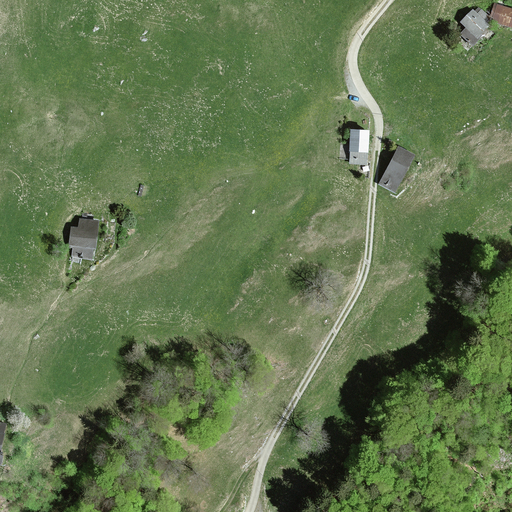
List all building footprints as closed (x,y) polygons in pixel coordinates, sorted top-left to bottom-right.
[(511,10),(494,4),(488,21),(511,29),(511,10)] [(476,15),(471,10),(459,24),(464,29),(459,35),(471,47),(489,28),(484,23),(489,18),(481,10),(476,15)] [(368,134),(349,133),(347,165),(365,166),(368,134)] [(414,156),(397,148),(377,185),(394,194),(414,156)] [(77,229),(70,228),(67,248),(72,249),(71,258),(92,261),(97,222),(78,220),(77,229)] [(8,429),(0,428),(0,461),(3,462),(8,429)]
